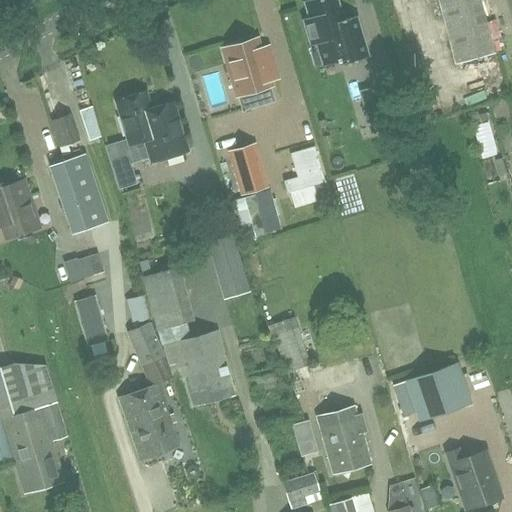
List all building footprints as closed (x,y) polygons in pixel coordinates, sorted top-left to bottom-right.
[(311,46),(316,44),(324,70),(341,65),(367,57),(355,16),(342,20),(335,0),(306,0),(304,1),(309,17),(303,19),(311,46)] [(438,0),(455,63),(494,53),(479,0),(438,0)] [(220,48),(234,96),(272,85),(271,81),(279,78),(269,44),(262,46),(259,36),(220,48)] [(511,87),(509,83),(481,98),(487,109),(511,95),(511,87)] [(385,86),(360,93),(371,131),(396,124),(385,86)] [(151,162),(187,151),(173,103),(150,110),(145,93),(116,102),(121,117),(117,118),(123,136),(126,135),(129,145),(144,140),(151,162)] [(90,109),(78,113),(86,137),(98,133),(90,109)] [(71,114),(51,121),(60,149),(80,142),(71,114)] [(123,166),(116,143),(105,147),(112,170),(123,166)] [(257,151),(233,158),(236,169),(243,193),(267,186),(257,151)] [(85,155),(48,167),(71,234),(107,222),(85,155)] [(0,226),(9,224),(14,237),(40,228),(23,180),(10,185),(9,181),(0,183),(0,226)] [(276,230),(274,224),(280,223),(272,195),(266,197),(264,191),(243,197),(255,236),(276,230)] [(144,231),(154,231),(153,210),(143,210),(144,231)] [(223,299),(249,291),(230,226),(203,234),(223,299)] [(86,257),(93,275),(103,272),(97,253),(86,257)] [(143,277),(141,277),(146,294),(148,299),(185,290),(180,273),(178,267),(169,269),(143,277)] [(105,339),(93,295),(74,300),(87,344),(105,339)] [(126,300),(133,323),(150,319),(143,295),(126,300)] [(272,336),(286,373),(306,366),(311,364),(303,343),(299,331),(294,317),(267,327),(271,336),(272,336)] [(179,446),(157,384),(171,378),(147,323),(126,332),(150,387),(137,391),(159,453),(179,446)] [(185,377),(193,406),(234,396),(217,330),(190,337),(162,344),(163,346),(168,368),(170,367),(173,380),(185,377)] [(52,441),(67,436),(57,402),(56,402),(45,366),(13,364),(0,367),(0,466),(14,462),(24,493),(64,481),(52,441)] [(455,364),(406,380),(418,417),(467,400),(455,364)] [(140,460),(159,453),(137,391),(118,398),(140,460)] [(333,474),(352,468),(371,463),(362,432),(367,431),(362,413),(357,414),(355,406),(317,416),(318,420),(314,421),(315,426),(319,425),(333,474)] [(308,420),(293,425),(301,456),(317,452),(308,420)] [(467,508),(484,502),(502,496),(486,451),(461,459),(458,450),(448,454),(467,508)] [(325,511),(321,499),(313,472),(281,484),(290,510),(307,504),(309,511),(325,511)] [(429,491),(434,509),(446,506),(441,487),(429,491)] [(355,511),(354,508),(371,503),(367,491),(351,497),(328,504),(330,511),(355,511)]
